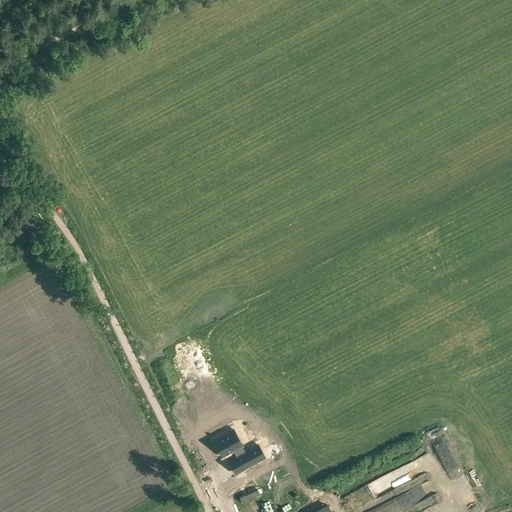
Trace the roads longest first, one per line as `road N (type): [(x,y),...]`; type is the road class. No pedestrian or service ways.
road 1 (track): [(208,511),(68,233),(0,158)]
road 2 (track): [(133,0),(0,69)]
